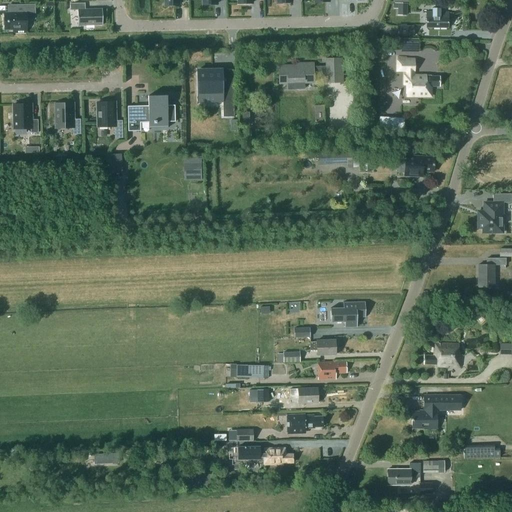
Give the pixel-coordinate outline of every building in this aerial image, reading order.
[(85,9),(85,3),(70,3),(70,10),(77,10),(78,25),(102,24),(102,25),(102,8),(101,8),(101,9),(85,9)] [(5,25),(5,29),(13,29),(13,32),(26,32),(26,19),(35,19),(34,5),(18,5),(18,13),(5,13),(5,18),(3,18),(4,25),(5,25)] [(426,27),(426,28),(448,28),(448,27),(448,12),(440,12),(440,8),(432,8),(432,12),(426,12),(426,27)] [(398,26),(398,36),(413,36),(414,26),(398,26)] [(415,59),(406,59),(406,57),(398,57),(398,70),(407,70),(407,75),(405,75),(405,85),(407,85),(407,96),(420,96),(420,95),(431,95),(431,86),(440,86),(440,76),(431,76),(431,75),(414,75),(414,70),(415,70),(415,59)] [(326,58),(326,66),(326,77),(327,83),(343,82),(342,58),(326,58)] [(297,67),(280,68),(280,66),(279,66),(280,82),(294,81),(294,83),(295,88),(304,88),(304,83),(304,81),(314,81),(314,78),(313,66),(313,63),(296,63),(297,67)] [(221,68),(197,69),(197,71),(198,96),(198,103),(223,103),(223,117),(226,117),(234,117),(233,82),(233,69),(221,70),(221,68)] [(127,106),(128,131),(140,131),(140,122),(149,122),(149,128),(168,128),(167,122),(175,122),(175,105),(167,105),(167,96),(148,96),(148,106),(127,106)] [(102,102),(97,102),(98,127),(114,127),(115,138),(123,138),(122,120),(115,121),(114,102),(110,102),(110,101),(102,101),(102,102)] [(38,133),(38,119),(31,120),(31,104),(26,104),(26,102),(18,103),(18,104),(14,104),(14,129),(31,129),(31,133),(38,133)] [(55,103),(56,128),(72,128),(73,134),(81,134),(80,119),(73,119),(72,103),(68,103),(68,102),(60,102),(60,103),(55,103)] [(379,117),(378,131),(404,132),(404,118),(379,117)] [(352,168),(351,151),(317,153),(317,166),(346,164),(346,168),(352,168)] [(418,159),(405,158),(404,177),(417,177),(417,176),(425,176),(425,171),(433,172),(433,170),(434,169),(434,166),(433,165),(433,163),(434,162),(435,159),(433,158),(433,157),(418,156),(418,159)] [(202,181),(201,169),(190,170),(191,182),(202,181)] [(503,232),(503,202),(511,202),(511,193),(493,194),(493,202),(484,202),(484,211),(478,211),(478,228),(482,228),(482,232),(503,232)] [(511,248),(499,248),(499,258),(511,257),(511,248)] [(487,259),(487,265),(478,265),(478,287),(494,287),(494,265),(506,265),(506,259),(487,259)] [(343,302),(343,308),(330,308),(330,322),(344,322),(344,328),(357,327),(357,317),(365,317),(365,302),(343,302)] [(310,337),(310,328),(294,328),(294,337),(310,337)] [(310,342),(310,344),(310,350),(317,350),(317,355),(335,354),(334,339),(316,340),(316,342),(310,342)] [(433,343),(433,344),(433,355),(424,355),(423,364),(436,365),(436,367),(459,368),(459,353),(458,353),(458,344),(433,343)] [(283,352),(284,361),(300,361),(300,351),(283,352)] [(334,379),(334,373),(347,373),(346,362),(335,362),(317,362),(318,380),(334,379)] [(268,378),(268,366),(236,365),(236,377),(268,378)] [(318,403),(317,387),(298,388),(298,389),(290,389),(290,396),(298,395),(299,403),(318,403)] [(258,390),(258,402),(268,402),(268,390),(258,390)] [(437,429),(437,410),(439,410),(439,395),(424,395),(424,410),(419,410),(419,412),(411,412),(411,434),(412,434),(412,428),(424,428),(424,429),(437,429)] [(286,416),(287,435),(298,434),(297,429),(309,428),(309,427),(322,426),(322,416),(313,417),(313,415),(304,416),(304,415),(286,416)] [(228,440),(236,440),(252,440),(252,429),(236,430),(228,430),(228,440)] [(293,462),(293,454),(285,454),(285,447),(264,448),(259,448),(259,443),(244,443),(244,455),(244,460),(259,460),(259,458),(264,458),(264,464),(283,464),(283,462),(293,462)] [(494,449),(463,450),(463,458),(494,458),(494,449)] [(184,464),(184,454),(175,454),(174,464),(184,464)] [(445,461),(422,461),(422,472),(445,472),(445,461)] [(388,485),(410,485),(410,477),(419,477),(419,463),(410,463),(410,469),(388,469),(388,485)] [(212,485),(211,474),(193,476),(194,486),(212,485)] [(419,493),(431,493),(431,484),(419,484),(419,493)]
